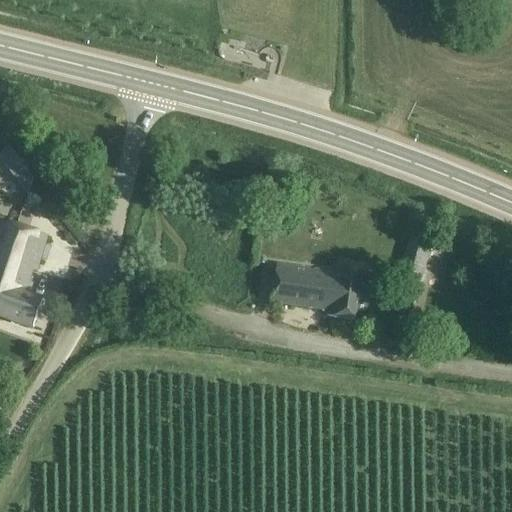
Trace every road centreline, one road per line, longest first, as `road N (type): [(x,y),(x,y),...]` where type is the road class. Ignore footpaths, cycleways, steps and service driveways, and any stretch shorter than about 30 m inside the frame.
road 1 (track): [(100,267),(267,331),(511,374)]
road 2 (unclassified): [(0,457),(87,303),(145,81)]
road 3 (secondary): [(511,203),(298,122),(145,81)]
road 4 (secondary): [(145,81),(0,45)]
